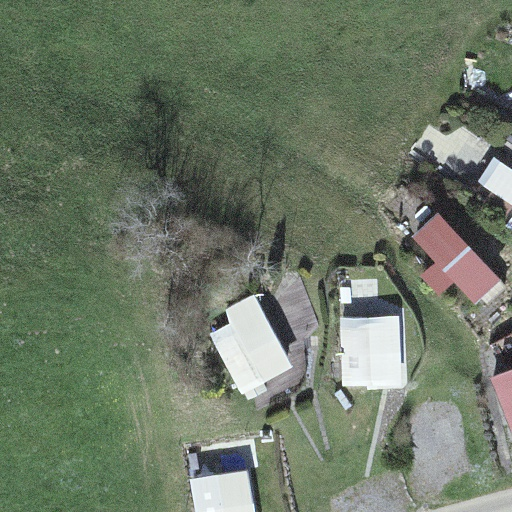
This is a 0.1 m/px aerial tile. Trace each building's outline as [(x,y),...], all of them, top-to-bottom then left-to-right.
[(483,191),(511,208),(511,172),(499,165),(483,191)] [(413,238),(473,303),(495,282),(438,219),(413,238)] [(213,337),(242,389),(287,364),(258,312),(213,337)] [(342,322),(343,382),(395,381),(394,322),(342,322)] [(511,434),(511,433),(511,378),(493,386),(511,434)] [(421,476),(473,469),(464,404),(412,411),(421,476)] [(195,484),(199,511),(251,511),(246,476),(195,484)]
